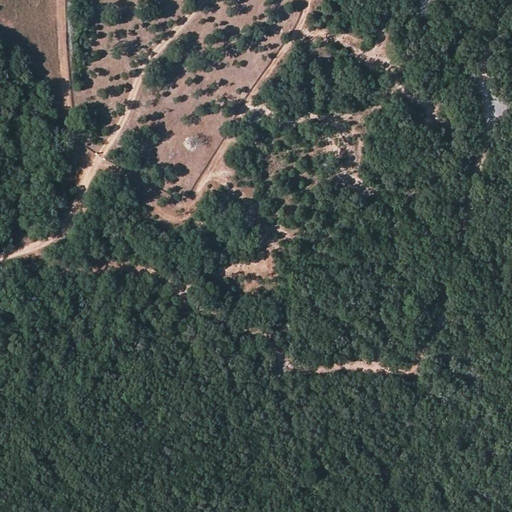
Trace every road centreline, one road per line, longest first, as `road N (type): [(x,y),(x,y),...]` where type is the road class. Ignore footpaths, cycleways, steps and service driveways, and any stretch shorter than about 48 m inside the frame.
road 1 (track): [(207,0),(140,71),(127,118),(60,238),(0,255)]
road 2 (track): [(86,192),(65,51),(67,0)]
